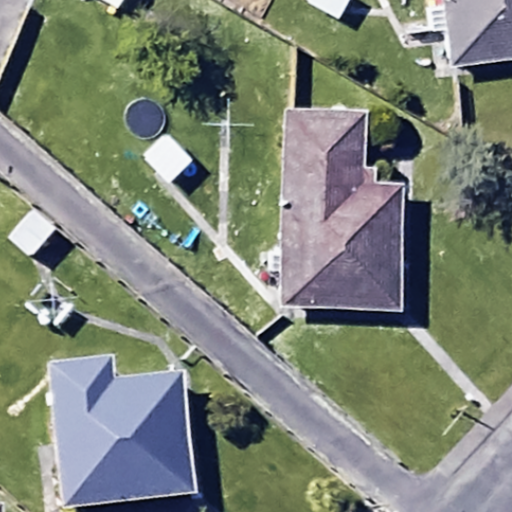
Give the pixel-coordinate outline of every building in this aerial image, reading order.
[(126,0),(76,0),(115,21),(126,0)] [(343,0),(282,0),(329,29),(346,2),(343,0)] [(511,0),(424,0),(425,51),(511,50),(511,0)] [(394,126),(281,122),(277,273),(389,276),(394,126)] [(51,237),(0,195),(0,248),(25,269),(51,237)] [(198,348),(69,341),(59,493),(189,501),(198,348)] [(18,511),(18,490),(0,490),(0,511),(18,511)]
